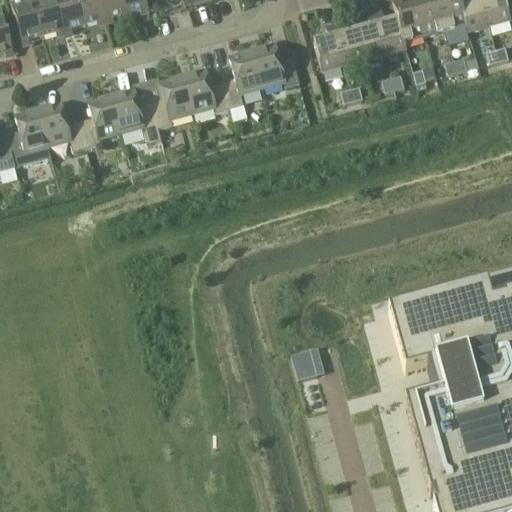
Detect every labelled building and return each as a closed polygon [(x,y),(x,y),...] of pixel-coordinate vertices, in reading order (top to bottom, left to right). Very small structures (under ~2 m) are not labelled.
[(20,47),(42,41),(30,0),(14,0),(8,2),(20,47)] [(53,0),(30,0),(42,41),(63,36),(54,1),(53,0)] [(75,0),(57,0),(54,1),(63,36),(83,30),(75,0)] [(97,0),(75,0),(83,30),(104,25),(97,0)] [(119,0),(97,0),(104,25),(125,19),(119,0)] [(119,0),(125,19),(147,13),(143,0),(119,0)] [(180,0),(184,12),(228,0),(180,0)] [(426,0),(428,6),(414,10),(423,43),(444,37),(434,0),(426,0)] [(441,0),(434,0),(444,37),(465,31),(461,19),(462,19),(459,6),(456,0),(450,0),(442,2),(441,0)] [(471,0),(472,2),(459,6),(462,19),(461,19),(465,31),(466,38),(488,32),(478,0),(471,0)] [(478,0),(488,32),(509,26),(501,0),(478,0)] [(391,7),(396,24),(399,36),(401,36),(404,48),(423,43),(414,10),(401,13),(398,4),(391,7)] [(0,11),(0,59),(12,56),(0,11)] [(381,18),(373,20),(384,60),(406,54),(404,48),(401,36),(399,36),(396,24),(383,28),(381,18)] [(369,32),(355,35),(363,65),(384,60),(373,20),(366,22),(369,32)] [(339,30),(332,32),(343,71),(363,65),(355,35),(341,39),(339,30)] [(321,77),(343,71),(332,32),(325,34),(327,43),(313,46),(321,77)] [(272,51),(251,57),(261,94),(282,89),(283,95),(297,91),(290,63),(277,67),(272,51)] [(494,55),(497,68),(508,65),(504,53),(494,55)] [(489,70),(497,68),(494,55),(485,58),(489,70)] [(232,85),(219,88),(226,116),(242,112),(239,100),(261,94),(251,57),(226,63),(232,85)] [(452,67),(456,79),(466,77),(462,64),(452,67)] [(447,82),(456,79),(452,67),(444,69),(447,82)] [(201,76),(179,82),(189,119),(211,113),(213,120),(226,116),(219,88),(206,92),(201,76)] [(413,80),(416,92),(426,90),(422,78),(413,80)] [(391,84),(394,96),(403,94),(400,81),(391,84)] [(161,104),(149,108),(156,135),(170,132),(168,125),(189,119),(179,82),(157,89),(161,104)] [(384,99),(394,96),(391,84),(381,86),(384,99)] [(349,95),(352,108),(362,105),(358,92),(349,95)] [(131,95),(109,101),(119,138),(140,132),(145,149),(153,147),(154,151),(160,150),(156,135),(149,108),(135,111),(131,95)] [(343,110),(352,108),(349,95),(339,98),(343,110)] [(90,124),(77,127),(84,155),(99,151),(97,144),(119,138),(109,101),(86,108),(90,124)] [(36,115),(46,152),(67,146),(71,159),(84,155),(77,127),(64,131),(58,109),(36,115)] [(18,137),(4,141),(14,177),(50,167),(46,152),(36,115),(13,121),(18,137)] [(0,180),(14,177),(4,141),(0,142),(0,180)] [(485,291),(390,317),(406,376),(429,370),(437,400),(406,409),(431,498),(433,498),(437,511),(511,511),(511,300),(504,303),(505,305),(490,309),(485,291)]
